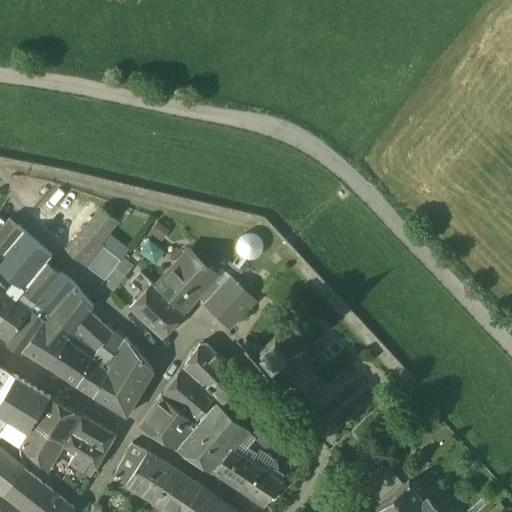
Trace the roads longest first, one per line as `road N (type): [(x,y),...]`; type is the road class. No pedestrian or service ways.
road 1 (unclassified): [(0,74),(273,127),(344,170),(511,347)]
road 2 (residential): [(0,169),(29,215),(171,363)]
road 3 (residential): [(129,434),(0,351)]
road 4 (residential): [(252,511),(129,434)]
